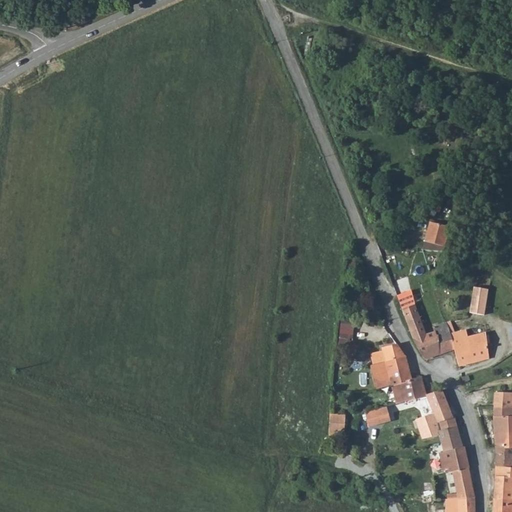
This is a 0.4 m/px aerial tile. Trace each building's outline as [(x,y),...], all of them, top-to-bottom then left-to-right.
[(435,242),(433,250),(444,251),(451,227),(430,221),(425,240),(435,242)] [(423,248),(433,250),(435,242),(425,240),(423,248)] [(473,289),(470,315),(485,317),(488,291),(473,289)] [(397,297),(402,312),(415,306),(410,292),(397,297)] [(414,339),(425,359),(439,353),(437,336),(436,336),(435,331),(427,333),(415,306),(402,312),(406,322),(414,339)] [(437,336),(439,353),(454,348),(455,348),(451,334),(447,322),(433,327),(435,331),(436,336),(437,336)] [(358,343),(352,342),(354,325),(342,324),(338,358),(356,360),(358,343)] [(454,348),(459,367),(490,359),(486,333),(468,338),(466,330),(451,334),(455,348),(454,348)] [(405,357),(397,345),(382,349),(383,353),(371,356),(373,366),(370,366),(377,390),(391,387),(412,381),(412,380),(405,357)] [(421,377),(412,380),(412,381),(391,387),(396,404),(426,397),(421,377)] [(443,391),(427,397),(433,414),(436,423),(438,422),(452,417),(443,391)] [(511,393),(494,393),(494,406),(511,406),(511,393)] [(511,406),(494,406),(495,435),(511,434),(511,406)] [(386,408),(365,414),(369,428),(390,422),(386,408)] [(436,423),(433,414),(416,420),(422,439),(438,436),(437,432),(436,423)] [(345,416),(330,415),(329,423),(345,424),(345,416)] [(454,416),(452,417),(438,422),(440,431),(457,427),(454,416)] [(329,423),(329,435),(344,436),(345,424),(329,423)] [(463,448),(457,427),(440,431),(437,432),(438,436),(443,453),(463,448)] [(511,434),(495,435),(495,448),(511,447),(511,434)] [(464,448),(463,448),(443,453),(440,454),(445,474),(453,472),(469,468),(464,448)] [(511,454),(495,454),(495,468),(511,468),(511,454)] [(475,499),(469,468),(453,472),(457,495),(458,499),(475,499)] [(511,468),(495,468),(494,498),(511,498),(511,468)] [(458,511),(458,499),(457,495),(447,496),(447,499),(446,499),(445,511),(458,511)] [(511,511),(511,498),(494,498),(492,511),(511,511)] [(475,511),(475,499),(458,499),(458,511),(475,511)]
